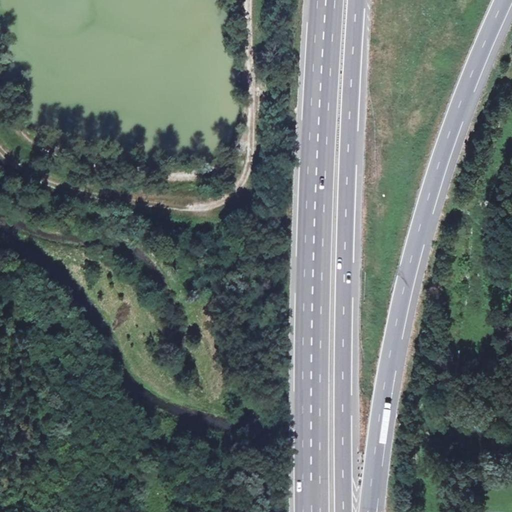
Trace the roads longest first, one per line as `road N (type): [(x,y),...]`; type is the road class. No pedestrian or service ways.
road 1 (motorway): [(368,511),(408,267),(503,0)]
road 2 (motorway): [(345,511),(345,246),(357,0)]
road 3 (motorway): [(325,0),(309,511)]
